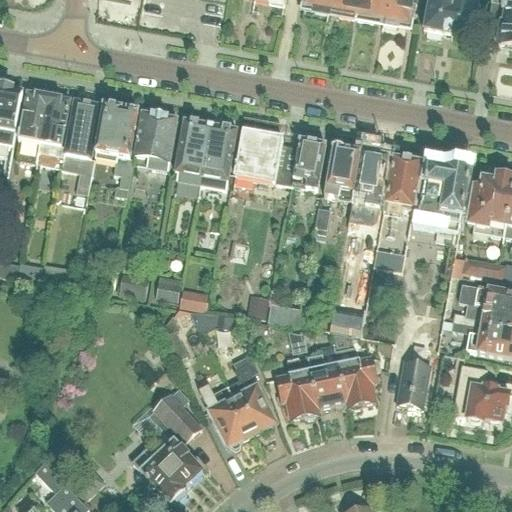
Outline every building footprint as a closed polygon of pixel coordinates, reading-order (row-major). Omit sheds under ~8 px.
[(222,0),(285,11),(287,0),(222,0)] [(314,18),(328,20),(331,0),(307,0),(306,9),(315,10),(314,18)] [(331,0),(328,20),(355,25),(359,0),(331,0)] [(359,0),(355,25),(382,30),(383,25),(379,24),(383,0),(359,0)] [(383,25),(382,30),(396,33),(397,28),(407,30),(409,18),(410,19),(412,4),(411,4),(412,0),(383,0),(379,24),(383,25)] [(430,0),(423,37),(471,45),(479,0),(430,0)] [(498,51),(511,53),(511,0),(492,0),(491,9),(492,9),(487,34),(501,37),(498,51)] [(0,150),(2,151),(1,155),(12,157),(15,142),(16,142),(21,114),(20,114),(23,97),(13,95),(0,92),(0,150)] [(38,162),(49,102),(27,98),(16,158),(38,162)] [(70,106),(49,102),(38,162),(57,166),(59,155),(61,155),(70,106)] [(64,162),(91,167),(101,112),(74,107),(64,162)] [(138,119),(104,112),(96,152),(95,152),(93,160),(116,164),(113,181),(120,183),(118,194),(127,196),(132,167),(129,166),(138,119)] [(177,126),(142,120),(134,165),(148,167),(146,174),(168,178),(169,171),(177,126)] [(210,131),(183,127),(174,180),(201,185),(210,131)] [(236,136),(210,131),(201,185),(226,189),(236,136)] [(242,137),(234,184),(274,191),(275,189),(291,192),(294,179),(276,176),(282,144),(242,137)] [(291,192),(291,194),(304,196),(317,198),(319,190),(318,190),(325,152),(299,147),(294,179),(291,192)] [(353,198),(360,159),(333,153),(324,202),(338,205),(339,196),(353,198)] [(361,159),(360,159),(353,198),(351,210),(378,215),(388,163),(377,161),(377,163),(361,159)] [(410,169),(392,166),(384,212),(385,212),(382,221),(401,225),(403,216),(413,217),(422,169),(410,167),(410,169)] [(425,193),(419,227),(459,235),(469,178),(448,174),(448,177),(428,174),(425,193)] [(503,244),(511,194),(511,186),(496,183),(495,187),(482,185),(481,194),(474,192),(467,232),(481,235),(479,246),(486,248),(487,241),(503,244)] [(511,194),(503,244),(511,245),(511,194)] [(314,233),(326,236),(330,216),(317,214),(314,233)] [(400,248),(411,250),(417,222),(406,220),(400,248)] [(461,278),(502,286),(505,272),(464,264),(461,278)] [(180,291),(159,287),(156,303),(178,306),(180,291)] [(480,333),(511,338),(511,300),(487,296),(462,291),(458,309),(467,310),(465,321),(454,319),(453,327),(475,333),(477,326),(481,326),(480,333)] [(189,316),(201,317),(208,318),(210,301),(187,299),(185,316),(189,316)] [(251,306),(248,321),(264,323),(267,308),(251,306)] [(215,321),(214,333),(231,334),(232,323),(215,321)] [(174,323),(161,338),(176,370),(189,364),(177,339),(181,337),(174,323)] [(511,338),(480,333),(479,342),(469,340),(466,356),(476,358),(476,359),(511,365),(511,338)] [(318,416),(345,410),(346,410),(337,369),(338,368),(335,357),(307,363),(309,375),(308,375),(318,416)] [(228,395),(252,441),(263,435),(268,438),(272,436),(273,430),(275,429),(250,382),(258,377),(250,361),(234,369),(238,377),(236,378),(241,388),(228,395)] [(345,410),(346,416),(351,415),(353,417),(362,415),(362,412),(377,409),(374,390),(378,389),(376,379),(378,379),(381,375),(379,367),(375,365),(373,366),(372,361),(338,368),(337,369),(346,410),(345,410)] [(316,420),(319,420),(318,416),(308,375),(301,377),(298,364),(288,367),(290,379),(274,382),(281,410),(286,409),(289,426),(304,423),(306,426),(315,424),(316,420)] [(396,415),(422,419),(430,376),(403,371),(396,415)] [(484,392),(487,376),(461,372),(457,395),(464,397),(462,405),(468,406),(465,424),(483,427),(483,425),(501,428),(504,412),(506,412),(509,399),(497,397),(498,395),(484,392)] [(240,447),(252,441),(228,395),(214,404),(208,392),(198,397),(227,454),(229,452),(234,455),(239,453),(240,447)] [(178,395),(172,400),(171,400),(152,417),(153,418),(148,422),(168,444),(160,451),(156,447),(147,455),(146,455),(131,469),(139,478),(138,479),(140,480),(139,482),(139,485),(141,489),(144,493),(149,494),(155,494),(170,510),(172,508),(175,511),(186,501),(183,498),(185,496),(183,494),(201,478),(188,463),(189,462),(181,453),(204,434),(182,411),(189,406),(178,395)] [(85,511),(43,469),(34,477),(55,499),(46,508),(49,511),(85,511)] [(74,493),(86,506),(104,488),(92,476),(74,493)]
